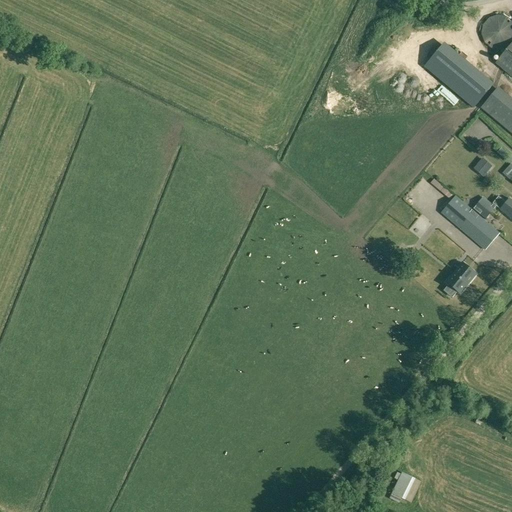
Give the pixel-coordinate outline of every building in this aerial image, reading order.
[(482,31),(482,33),(482,34),(482,36),(482,38),(483,39),(484,41),(484,42),(485,43),(486,44),(488,45),(489,46),(490,47),(492,48),(493,48),(495,49),(496,49),(498,49),(500,49),(501,49),(503,48),(504,48),(506,47),(507,46),(508,45),(509,44),(510,43),(511,42),(511,40),(511,24),(510,23),(509,21),(508,20),(507,19),(506,19),(504,18),(503,17),(501,17),(500,17),(498,17),(496,17),(495,17),(493,17),(492,18),(490,19),(489,19),(488,20),(486,21),(485,23),(484,24),(484,25),(483,27),(482,28),(482,30),(482,31)] [(493,84),(444,43),(425,67),(474,108),(493,84)] [(511,46),(499,61),(511,72),(511,46)] [(511,103),(495,89),(481,106),(511,132),(511,103)] [(466,131),(472,137),(476,133),(470,127),(466,131)] [(474,168),(484,177),(493,166),(483,157),(474,168)] [(511,200),(509,198),(506,202),(499,196),(493,203),(501,209),(500,210),(511,219),(511,200)] [(499,234),(483,221),(471,211),(455,197),(441,213),(485,250),(499,234)] [(494,208),(496,206),(493,204),(492,206),(483,198),(474,209),(486,219),(495,208),(494,208)] [(454,273),(468,284),(476,274),(462,263),(454,273)] [(468,284),(454,273),(446,282),(460,294),(468,284)] [(405,500),(415,479),(402,472),(391,493),(405,500)]
